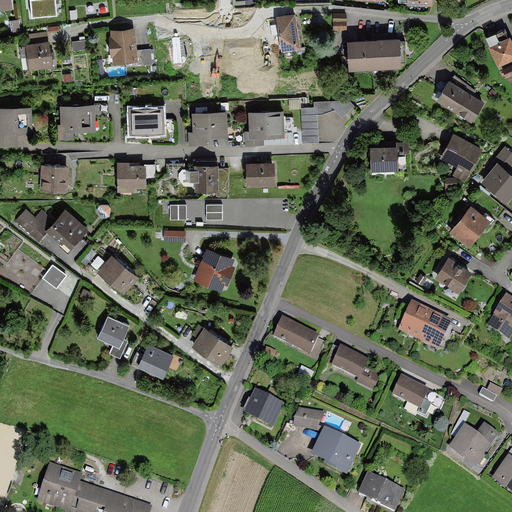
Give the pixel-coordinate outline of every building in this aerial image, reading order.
[(0,0),(0,9),(13,8),(12,0),(0,0)] [(58,12),(56,0),(30,0),(32,15),(58,12)] [(77,8),(70,9),(71,19),(78,18),(77,8)] [(301,46),(296,11),(224,22),(229,57),(301,46)] [(347,16),(334,16),(333,29),(347,29),(347,16)] [(19,18),(10,19),(12,31),(21,30),(19,18)] [(137,48),(135,26),(111,28),(111,35),(109,35),(111,56),(113,56),(114,62),(135,60),(135,65),(153,63),(151,47),(137,48)] [(490,43),(489,44),(498,64),(511,58),(511,36),(511,33),(508,34),(505,27),(486,35),(490,43)] [(29,33),(30,41),(49,39),(47,30),(29,33)] [(400,40),(400,35),(348,38),(349,68),(402,65),(402,62),(407,62),(406,40),(400,40)] [(54,66),(50,38),(49,39),(30,41),(26,42),(26,44),(20,45),(21,57),(28,56),(29,68),(29,70),(54,66)] [(86,39),(72,40),(73,50),(87,49),(86,39)] [(511,64),(502,69),(508,79),(511,77),(511,64)] [(72,73),(64,73),(64,81),(72,80),(72,73)] [(450,78),(436,99),(472,122),(485,100),(450,78)] [(289,98),(289,108),(301,108),(301,107),(301,98),(289,98)] [(301,108),(303,143),(320,142),(318,113),(322,113),(335,109),(343,117),(354,106),(352,101),(350,99),(314,100),(315,106),(301,107),(301,108)] [(74,131),(96,130),(95,102),(60,103),(61,123),(57,123),(58,139),(74,139),(74,131)] [(19,132),(33,132),(32,104),(0,105),(0,146),(19,145),(19,132)] [(130,134),(165,133),(164,105),(129,106),(130,134)] [(264,137),(285,136),(284,108),(249,109),(250,129),(245,129),(245,145),(264,144),(264,137)] [(208,137),(229,137),(227,109),(193,111),(194,130),(189,130),(189,145),(209,144),(208,137)] [(454,131),(440,157),(457,166),(453,174),(465,180),(483,147),(454,131)] [(371,144),(372,175),(398,174),(398,170),(409,169),(408,150),(409,150),(409,139),(388,140),(388,143),(371,144)] [(494,164),(481,180),(508,202),(511,197),(511,170),(509,168),(511,164),(511,150),(505,145),(492,162),(494,164)] [(156,177),(155,163),(130,163),(130,160),(117,160),(117,191),(135,191),(135,187),(147,187),(146,177),(156,177)] [(275,160),(246,160),(247,185),(276,185),(275,160)] [(70,164),(42,162),(40,189),(68,191),(69,181),(71,182),(71,173),(69,173),(70,164)] [(186,162),(167,162),(168,182),(186,181),(186,180),(186,168),(186,162)] [(219,162),(195,162),(195,167),(186,168),(186,180),(195,180),(195,190),(217,189),(217,196),(229,196),(230,166),(219,167),(219,162)] [(456,177),(445,177),(445,190),(457,190),(456,177)] [(170,219),(187,219),(187,203),(170,204),(170,219)] [(207,219),(223,218),(223,203),(206,203),(207,219)] [(471,203),(449,231),(469,246),(491,219),(471,203)] [(81,235),(88,227),(66,207),(54,220),(45,229),(47,231),(60,242),(59,244),(68,252),(83,237),(81,235)] [(26,208),(16,219),(39,240),(47,231),(45,229),(54,220),(42,208),(35,216),(26,208)] [(186,240),(186,230),(165,229),(164,240),(186,240)] [(236,257),(207,246),(194,279),(222,291),(225,283),(228,285),(236,265),(233,264),(236,257)] [(125,293),(139,275),(112,253),(97,271),(125,293)] [(458,292),(473,270),(449,255),(435,276),(458,292)] [(68,274),(53,263),(42,277),(57,288),(68,274)] [(427,277),(421,273),(416,280),(423,284),(427,277)] [(511,298),(507,295),(494,315),(487,326),(510,340),(511,336),(511,298)] [(453,322),(412,302),(398,330),(439,350),(453,322)] [(108,314),(98,336),(114,343),(109,352),(120,358),(129,339),(124,337),(130,324),(108,314)] [(321,336),(283,317),(274,337),(311,355),(321,336)] [(222,364),(235,344),(205,325),(192,345),(222,364)] [(175,352),(174,353),(149,342),(145,349),(139,346),(130,365),(138,369),(140,366),(164,377),(169,366),(177,369),(183,356),(175,352)] [(277,351),(267,347),(262,359),(273,363),(277,351)] [(369,361),(341,347),(333,365),(359,378),(357,382),(374,390),(379,379),(376,372),(365,367),(369,361)] [(511,358),(505,354),(500,362),(507,367),(511,358)] [(315,373),(302,366),(296,377),(309,384),(315,373)] [(445,398),(402,377),(393,395),(420,408),(418,412),(427,416),(432,406),(439,410),(445,398)] [(503,390),(491,384),(487,390),(500,396),(503,390)] [(267,395),(274,399),(278,391),(270,387),(267,395)] [(498,396),(483,388),(479,395),(494,403),(498,396)] [(256,390),(244,413),(274,428),(285,405),(274,399),(267,395),(256,390)] [(295,417),(294,427),(317,430),(325,413),(299,408),(295,417)] [(470,414),(464,411),(451,435),(456,438),(470,414)] [(456,438),(449,447),(476,467),(477,465),(479,466),(486,457),(484,455),(499,435),(485,424),(478,433),(466,424),(456,438)] [(325,428),(311,456),(325,462),(324,465),(348,476),(362,446),(325,428)] [(511,458),(509,456),(492,479),(511,493),(511,458)] [(151,511),(153,506),(80,482),(83,474),(50,463),(37,502),(66,511),(151,511)] [(368,472),(358,493),(395,511),(406,491),(368,472)] [(33,479),(29,493),(39,495),(43,482),(33,479)]
